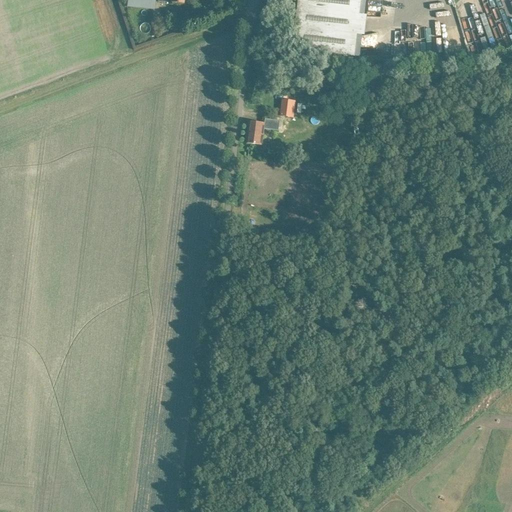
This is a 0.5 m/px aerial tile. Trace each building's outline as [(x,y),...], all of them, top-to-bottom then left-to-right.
[(155,0),(127,0),(126,7),(155,10),(155,0)] [(367,0),(294,0),(289,49),(360,58),(367,0)] [(295,101),(283,99),(281,116),(293,118),(295,101)] [(247,144),(262,146),(263,140),(265,129),(279,131),(280,121),(266,120),(265,124),(260,124),(250,122),(247,144)] [(317,136),(316,136),(295,137),(296,149),(318,148),(317,136)]
